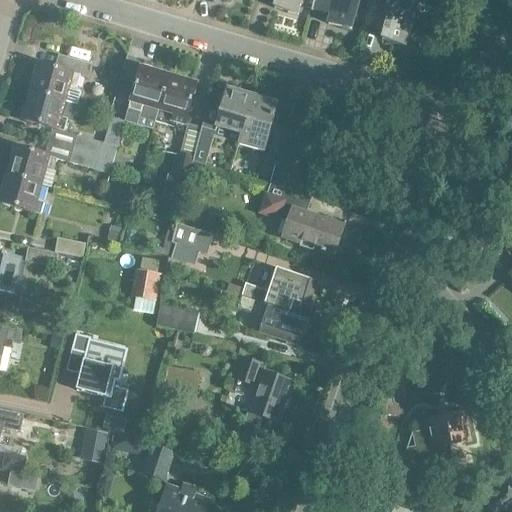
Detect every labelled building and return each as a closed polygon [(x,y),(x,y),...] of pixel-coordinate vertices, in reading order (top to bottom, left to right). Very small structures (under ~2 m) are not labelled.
[(276,0),(273,10),(296,17),(301,0),(276,0)] [(313,0),(310,12),(312,13),(312,12),(324,15),(325,14),(330,16),(327,26),(350,32),(359,0),(313,0)] [(371,0),(364,28),(366,29),(366,27),(378,31),(378,30),(384,31),(381,41),(404,48),(417,2),(409,0),(371,0)] [(29,92),(63,101),(77,105),(81,93),(76,87),(79,77),(88,79),(92,65),(57,56),(54,70),(36,65),(29,92)] [(154,122),(167,77),(140,69),(124,122),(152,130),(154,122)] [(195,85),(167,77),(154,122),(176,129),(177,125),(183,127),(195,85)] [(201,128),(198,138),(192,162),(206,166),(214,137),(238,143),(240,136),(251,97),(226,90),(214,132),(201,128)] [(63,101),(29,92),(21,121),(63,133),(66,121),(59,119),(63,101)] [(251,97),(240,136),(237,146),(263,153),(270,128),(272,121),(276,104),(251,97)] [(272,121),(270,128),(275,130),(274,132),(265,162),(276,166),(269,185),(284,189),(300,129),(272,121)] [(192,162),(198,138),(184,134),(169,192),(184,195),(192,162)] [(76,136),(72,149),(98,157),(102,144),(76,136)] [(102,144),(94,171),(108,175),(109,176),(116,148),(102,144)] [(13,149),(6,176),(40,186),(45,171),(52,173),(55,160),(13,149)] [(72,149),(68,164),(94,171),(98,157),(72,149)] [(40,186),(6,176),(0,196),(0,205),(40,216),(43,204),(36,202),(40,186)] [(284,189),(269,185),(266,194),(265,193),(258,215),(279,223),(280,221),(287,223),(282,239),(332,256),(342,228),(305,215),(310,198),(284,189)] [(192,209),(192,224),(208,224),(208,209),(192,209)] [(193,251),(206,255),(212,237),(177,226),(172,243),(177,245),(172,259),(189,264),(193,251)] [(124,230),(113,227),(109,242),(120,245),(124,230)] [(454,236),(432,230),(428,241),(451,248),(454,236)] [(474,236),(469,252),(480,256),(486,240),(474,236)] [(85,244),(58,238),(55,253),(82,258),(85,244)] [(58,255),(28,249),(26,262),(55,268),(58,255)] [(0,256),(0,292),(14,295),(22,261),(7,257),(8,256),(1,254),(1,256),(0,256)] [(134,295),(140,296),(157,299),(162,274),(138,269),(134,295)] [(228,285),(225,293),(241,298),(311,322),(315,310),(307,307),(315,283),(276,270),(268,293),(245,285),(228,285)] [(311,322),(241,298),(236,311),(263,320),(258,334),(298,347),(303,331),(307,333),(311,322)] [(158,316),(156,327),(174,331),(193,336),(198,314),(160,305),(158,316)] [(0,363),(5,339),(12,341),(15,329),(0,325),(0,363)] [(120,383),(127,351),(128,350),(90,341),(90,340),(91,339),(76,335),(75,336),(71,352),(85,355),(85,356),(80,375),(76,391),(106,398),(106,399),(104,407),(122,411),(121,412),(121,413),(123,413),(128,392),(129,391),(127,391),(126,392),(114,389),(115,382),(120,383)] [(245,357),(237,379),(257,386),(244,424),(268,433),(272,421),(276,422),(290,382),(262,372),(265,364),(245,357)] [(160,395),(196,401),(201,372),(168,367),(160,395)] [(0,429),(0,428),(20,432),(23,414),(0,409),(0,429)] [(402,475),(409,476),(425,479),(426,476),(448,484),(453,467),(448,466),(451,457),(449,448),(468,442),(474,441),(472,435),(473,435),(475,432),(472,419),(470,417),(468,417),(468,414),(428,423),(430,430),(411,435),(414,448),(411,449),(402,475)] [(168,425),(147,422),(145,437),(165,440),(168,425)] [(112,450),(120,451),(126,445),(127,438),(114,436),(112,450)] [(165,483),(176,452),(151,444),(140,475),(165,483)] [(9,473),(7,486),(34,491),(37,478),(9,473)] [(511,490),(503,481),(483,500),(493,511),(510,511),(511,511),(511,490)] [(218,511),(218,510),(215,507),(207,504),(208,501),(167,487),(158,511),(218,511)]
